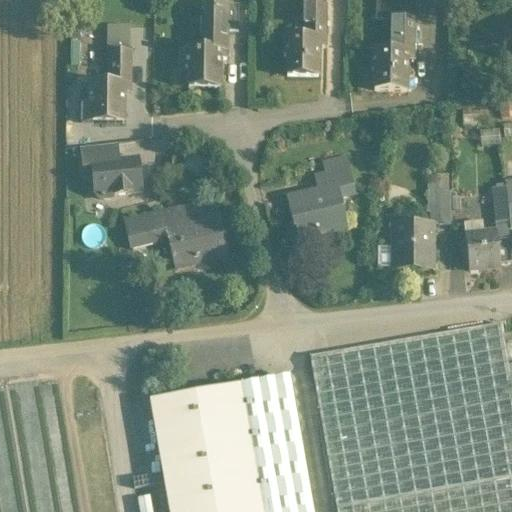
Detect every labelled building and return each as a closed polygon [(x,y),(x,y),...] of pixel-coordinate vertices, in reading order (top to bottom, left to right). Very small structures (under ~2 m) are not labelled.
[(414,0),(375,0),(375,22),(392,22),(392,20),(414,20),(414,0)] [(227,7),(206,7),(205,50),(220,51),(220,62),(226,62),(227,34),(227,7)] [(239,8),(227,7),(227,34),(238,35),(239,8)] [(325,7),(305,7),(305,8),(305,18),(325,18),(325,7)] [(325,18),(305,18),(304,39),(319,39),(319,41),(325,41),(325,18)] [(392,22),(392,52),(371,52),(371,74),(374,74),(374,93),(407,94),(407,55),(414,55),(414,20),(392,20),(392,22)] [(109,28),(109,84),(125,84),(130,84),(130,28),(109,28)] [(304,39),(284,39),(284,59),(287,59),(287,79),(318,80),(319,41),(319,39),(304,39)] [(205,50),(186,50),(185,71),(189,71),(188,91),(220,91),(220,62),(220,51),(205,50)] [(124,86),(89,85),(89,106),(92,106),(92,126),(123,126),(124,86)] [(498,133),(480,133),(480,148),(499,147),(498,133)] [(117,147),(81,151),(84,176),(93,175),(92,167),(119,165),(117,147)] [(346,158),(322,164),(325,176),(324,176),(329,196),(339,194),(340,200),(355,197),(346,158)] [(119,165),(92,167),(93,175),(95,192),(93,194),(102,202),(112,200),(114,198),(131,196),(131,195),(141,194),(138,163),(119,165)] [(329,196),(288,206),(297,243),(317,238),(315,233),(345,227),(346,232),(347,231),(340,200),(339,194),(329,196)] [(450,195),(437,194),(437,226),(450,227),(450,195)] [(219,223),(177,232),(172,211),(125,222),(132,252),(156,246),(156,245),(168,242),(176,272),(196,268),(196,262),(226,255),(219,223)] [(508,224),(495,226),(496,234),(497,243),(510,241),(508,224)] [(434,226),(392,226),(392,272),(434,273),(434,226)] [(496,234),(464,238),(468,273),(500,270),(499,267),(497,243),(496,234)] [(511,261),(510,241),(497,243),(499,267),(511,265),(511,261)] [(511,511),(511,364),(508,366),(507,362),(511,360),(511,333),(504,335),(502,325),(309,359),(336,511),(511,511)] [(309,511),(286,380),(240,388),(262,511),(309,511)] [(262,511),(240,388),(150,404),(169,511),(262,511)]
